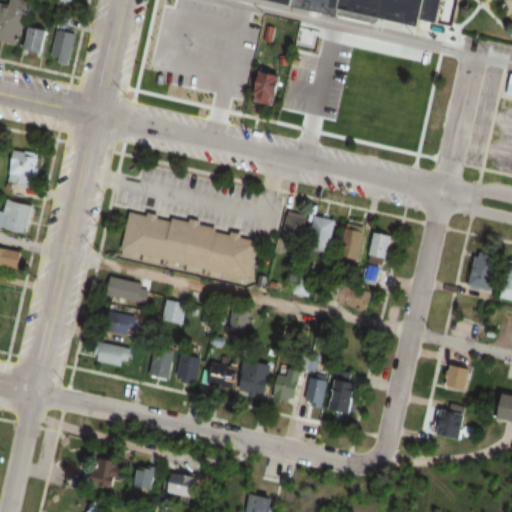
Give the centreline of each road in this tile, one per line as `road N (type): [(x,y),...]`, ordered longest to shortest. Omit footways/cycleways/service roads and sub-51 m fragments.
road 1 (residential): [(439,193),(0,94)]
road 2 (residential): [(470,56),(386,434),(373,457)]
road 3 (residential): [(120,0),(33,392)]
road 4 (residential): [(373,457),(336,462),(33,392)]
road 5 (residential): [(33,392),(4,511)]
